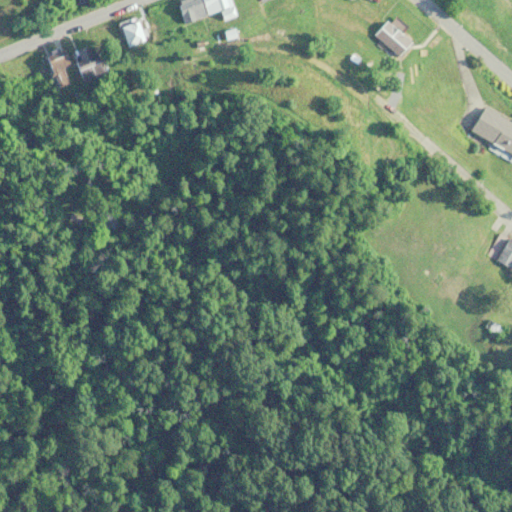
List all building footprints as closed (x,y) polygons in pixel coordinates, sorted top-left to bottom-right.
[(218,11),(220,18),(233,14),(227,0),(182,0),(175,3),(182,23),(218,11)] [(60,67),(65,65),(60,47),(41,53),(52,86),(64,82),(60,67)] [(81,58),(77,47),(67,51),(76,79),(98,72),(92,54),(81,58)] [(466,131),(511,157),(511,125),(480,107),(466,131)] [(107,228),(113,213),(99,207),(92,222),(107,228)] [(483,256),(507,269),(511,260),(511,241),(496,233),(483,256)]
